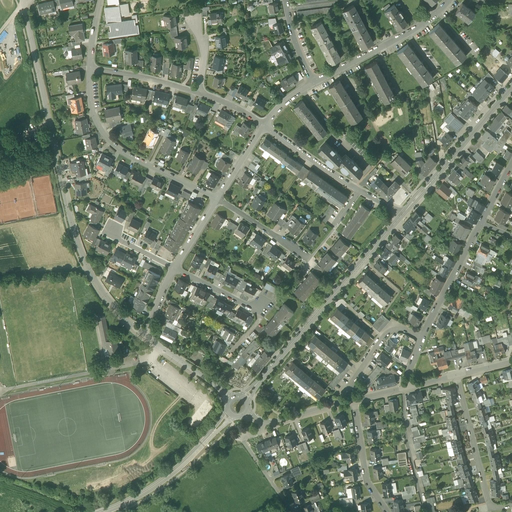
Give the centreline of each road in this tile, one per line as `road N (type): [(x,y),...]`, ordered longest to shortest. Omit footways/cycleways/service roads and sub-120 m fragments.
road 1 (unclassified): [(146,334),(89,270),(72,226),(22,0)]
road 2 (secondary): [(401,215),(244,397)]
road 3 (residential): [(89,66),(100,129),(120,151),(217,197)]
road 4 (residential): [(217,197),(307,261),(358,189)]
road 5 (secondary): [(511,87),(401,215)]
road 6 (secondary): [(230,413),(173,471),(103,511)]
road 7 (residential): [(448,0),(419,25),(313,82)]
road 8 (residential): [(172,267),(263,313),(227,356)]
road 9 (residential): [(456,375),(489,503),(511,505)]
road 10 (residential): [(480,223),(421,337)]
road 11 (residential): [(424,511),(402,388)]
road 12 (residential): [(262,423),(262,431),(241,440),(294,511)]
